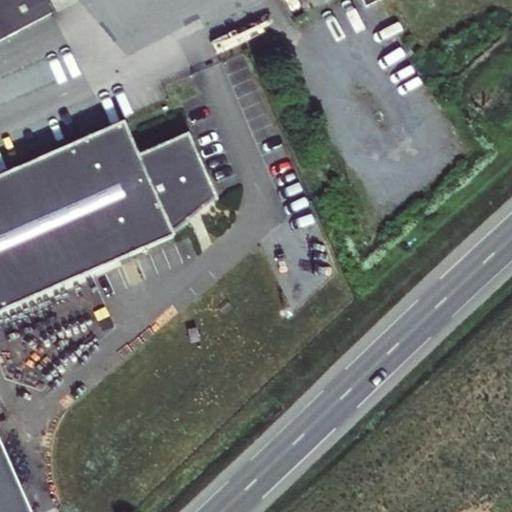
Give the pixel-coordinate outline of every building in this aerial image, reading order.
[(0,0),(0,41),(51,14),(44,0),(0,0)] [(282,0),(293,19),(327,0),(282,0)] [(361,0),(365,8),(381,0),(361,0)] [(138,156),(123,123),(0,176),(0,313),(174,237),(172,234),(216,198),(188,134),(138,156)] [(0,511),(29,511),(0,443),(0,511)]
